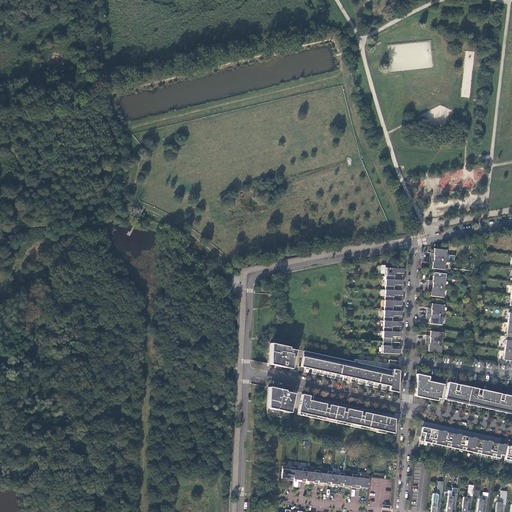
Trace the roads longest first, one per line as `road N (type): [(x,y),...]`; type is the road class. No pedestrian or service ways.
road 1 (residential): [(413,242),(254,274),(245,370)]
road 2 (residential): [(406,404),(245,370)]
road 3 (residential): [(245,370),(240,511)]
road 4 (residential): [(413,242),(406,363)]
